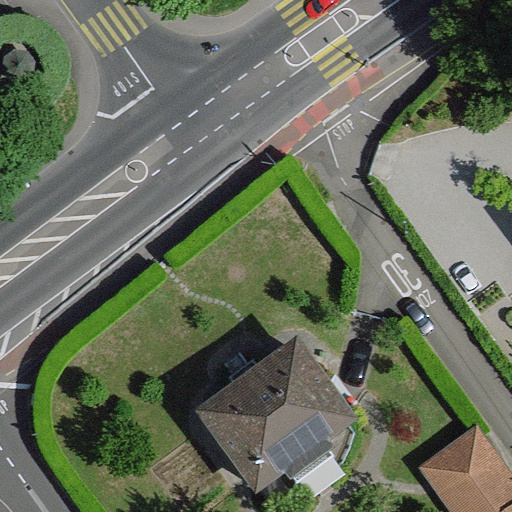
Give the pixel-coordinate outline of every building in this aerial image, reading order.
[(350,424),(298,353),(264,378),(241,395),(207,419),(259,491),(288,470),(324,443),(350,424)] [(241,395),(264,378),(255,366),(232,383),(241,395)] [(447,496),(496,462),(477,434),(428,468),(447,496)] [(331,452),(324,443),(288,470),(294,479),(331,452)] [(511,511),(511,483),(496,462),(447,496),(458,511),(511,511)]
